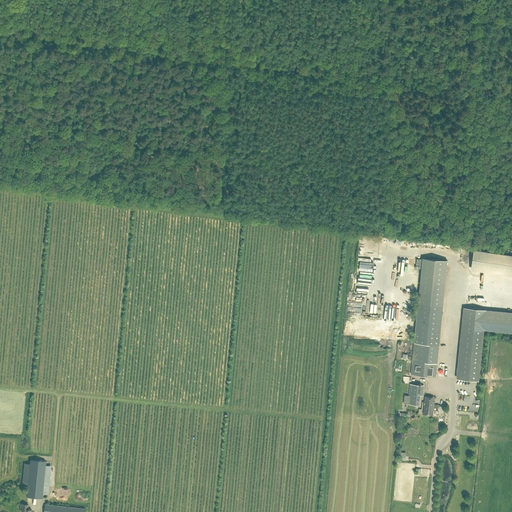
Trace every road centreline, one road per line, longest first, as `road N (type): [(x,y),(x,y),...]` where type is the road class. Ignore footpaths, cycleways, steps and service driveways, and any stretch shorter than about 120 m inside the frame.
road 1 (track): [(322,511),(349,233),(0,186)]
road 2 (track): [(0,388),(325,420)]
road 3 (track): [(325,420),(342,232)]
